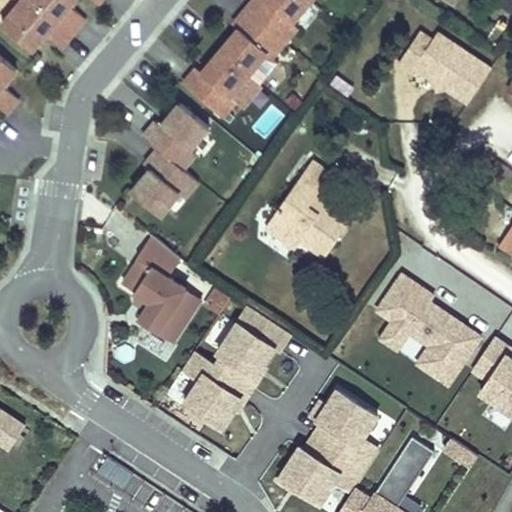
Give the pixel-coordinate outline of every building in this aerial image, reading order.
[(16,0),(20,3),(2,25),(32,50),(40,40),(46,34),(62,47),(73,33),(33,0),(16,0)] [(33,0),(73,33),(85,19),(69,5),(73,0),(33,0)] [(292,22),(310,0),(309,0),(252,0),(245,8),(285,41),(297,27),(292,22)] [(272,57),(285,41),(245,8),(232,24),(238,29),(226,43),(220,50),(248,74),(266,53),(272,57)] [(492,68),(438,33),(433,40),(421,32),(400,63),(413,72),(416,68),(437,81),(445,80),(447,88),(468,103),(492,68)] [(230,96),(248,74),(220,50),(214,58),(201,73),(196,68),(182,84),(222,117),(235,101),(230,96)] [(16,69),(0,56),(0,108),(6,114),(18,99),(2,86),(8,79),(16,69)] [(447,88),(445,80),(437,81),(438,90),(447,88)] [(192,150),(211,127),(182,104),(163,126),(158,122),(144,137),(159,149),(184,170),(197,154),(192,150)] [(162,216),(181,193),(186,198),(199,182),(184,170),(159,149),(147,165),(152,170),(133,192),(162,216)] [(326,257),(351,221),(326,203),(319,213),(309,206),(316,196),(332,174),(313,160),(266,226),(296,248),(302,240),(326,257)] [(319,213),(326,203),(316,196),(309,206),(319,213)] [(511,227),(500,245),(511,252),(511,227)] [(187,289),(169,277),(181,258),(152,234),(137,257),(140,259),(124,283),(139,293),(152,301),(147,308),(140,319),(173,341),(188,319),(173,309),(187,289)] [(430,304),(415,294),(419,288),(403,277),(379,313),(394,323),(411,335),(431,348),(419,366),(451,387),(482,338),(430,304)] [(215,287),(202,306),(218,317),(231,298),(215,287)] [(415,294),(430,304),(434,298),(419,288),(415,294)] [(187,289),(173,309),(188,319),(201,299),(187,289)] [(152,301),(139,293),(134,300),(147,308),(152,301)] [(280,351),(292,333),(249,305),(218,352),(228,358),(222,367),(196,350),(183,370),(199,381),(185,402),(223,427),(275,347),(280,351)] [(399,353),(411,335),(394,323),(382,341),(399,353)] [(476,372),(491,382),(483,394),(511,413),(511,357),(509,356),(511,351),(511,348),(497,339),(476,372)] [(355,487),(380,449),(363,438),(378,415),(338,389),(328,405),(316,408),(311,415),(322,422),(305,449),(300,446),(278,480),(288,486),(295,485),(321,502),(336,480),(353,491),(355,487)] [(0,441),(11,449),(26,426),(0,409),(0,441)] [(405,511),(398,507),(435,451),(413,436),(372,498),(355,487),(353,491),(338,511),(405,511)] [(468,448),(452,438),(446,448),(461,458),(468,448)] [(473,466),(479,456),(468,448),(461,458),(473,466)] [(134,473),(108,457),(98,471),(124,489),(134,473)]
